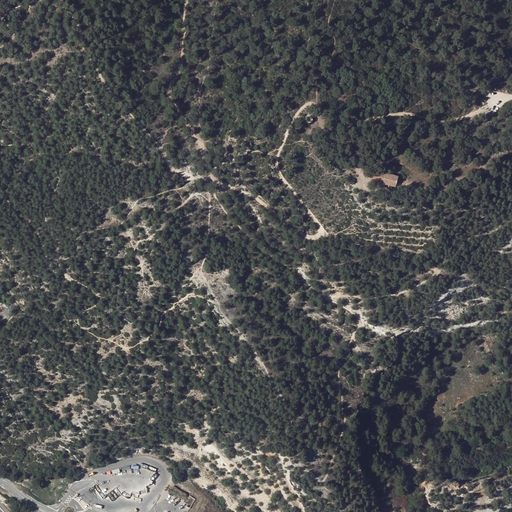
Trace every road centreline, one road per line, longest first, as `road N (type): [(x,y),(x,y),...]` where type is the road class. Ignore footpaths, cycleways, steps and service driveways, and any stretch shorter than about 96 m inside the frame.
road 1 (track): [(186,0),(175,83),(190,175),(288,228),(311,231),(322,224),(272,167),(283,136),(298,112),(350,160)]
road 2 (track): [(511,96),(456,121),(361,119),(310,104),(298,112)]
